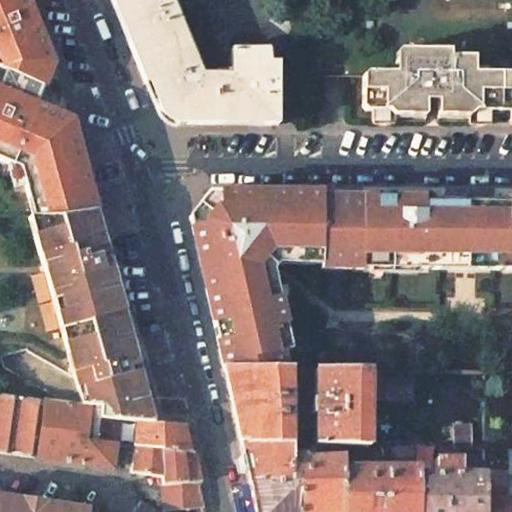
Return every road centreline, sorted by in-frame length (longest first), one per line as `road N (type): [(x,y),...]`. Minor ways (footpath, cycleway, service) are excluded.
road 1 (residential): [(511,165),(141,166)]
road 2 (residential): [(227,511),(141,166)]
road 3 (residential): [(141,166),(76,0)]
